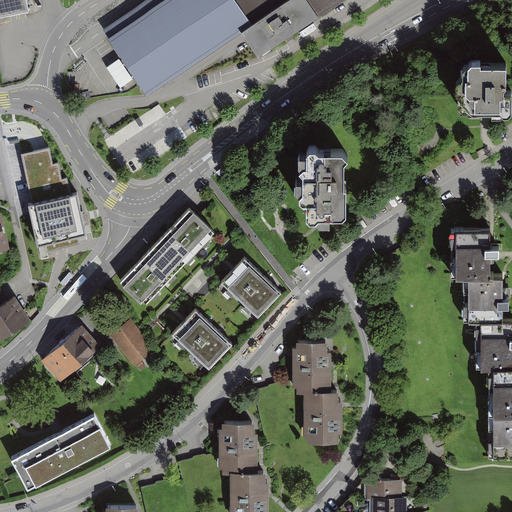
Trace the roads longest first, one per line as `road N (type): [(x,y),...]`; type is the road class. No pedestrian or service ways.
road 1 (residential): [(336,271),(168,442),(29,511)]
road 2 (tertiary): [(134,202),(158,196),(326,67),(420,12)]
road 3 (residential): [(310,511),(355,463),(377,406),(375,350),(336,271)]
road 4 (unclassified): [(0,368),(116,248),(134,202)]
road 5 (residential): [(511,152),(336,271)]
road 6 (tertiary): [(42,103),(103,183),(134,202)]
road 7 (residential): [(106,0),(57,43),(42,103)]
